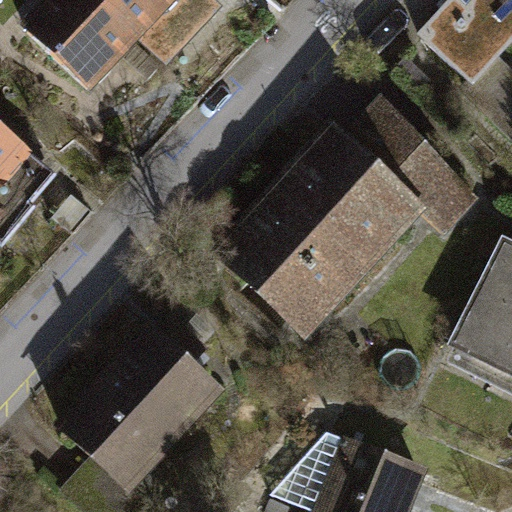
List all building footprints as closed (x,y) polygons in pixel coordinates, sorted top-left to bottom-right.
[(140,38),(100,0),(59,0),(29,32),(89,90),(140,38)] [(100,0),(140,38),(167,63),(219,9),(210,0),(100,0)] [(511,0),(489,0),(440,52),(511,119),(511,0)] [(492,205),(383,105),(237,264),(333,351),(441,233),(455,245),(492,205)] [(52,178),(0,133),(0,243),(3,246),(34,210),(29,205),(52,178)] [(511,272),(467,364),(511,384),(511,272)] [(148,511),(244,405),(170,339),(75,445),(99,467),(69,501),(81,511),(148,511)] [(338,442),(276,509),(282,511),(432,511),(444,482),(338,442)]
